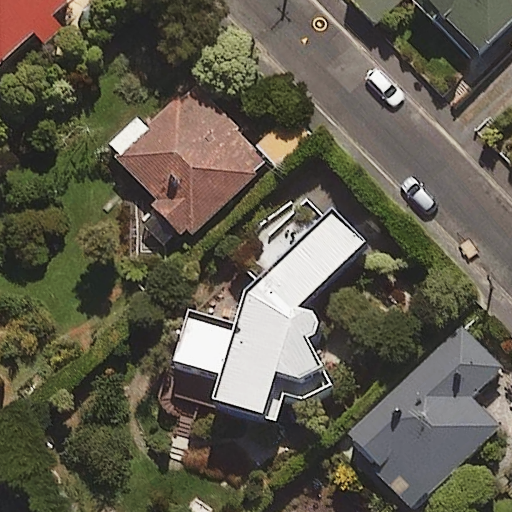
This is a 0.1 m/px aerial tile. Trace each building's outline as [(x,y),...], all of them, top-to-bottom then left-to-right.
[(0,0),(0,79),(4,84),(79,11),(68,0),(0,0)] [(511,0),(418,0),(409,10),(434,35),(440,29),(478,67),(511,33),(511,0)] [(275,171),(200,93),(153,139),(142,127),(113,155),(170,214),(162,221),(191,252),(275,171)] [(334,344),(331,335),(313,325),(373,262),(303,196),(238,265),(266,292),(251,342),(200,326),(184,375),(236,391),(228,418),(287,437),(296,406),(315,412),(351,398),(326,358),(334,344)] [(510,375),(467,333),(353,448),(417,511),(434,511),(508,438),(477,408),(510,375)]
